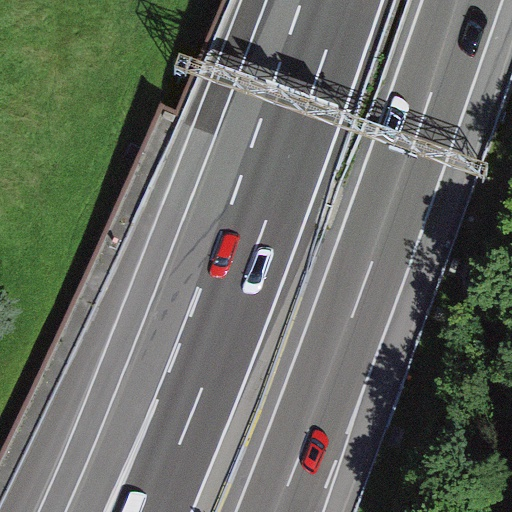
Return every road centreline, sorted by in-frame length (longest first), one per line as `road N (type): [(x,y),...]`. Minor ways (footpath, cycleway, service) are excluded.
road 1 (motorway): [(277,511),(465,0)]
road 2 (motorway): [(267,216),(110,511)]
road 3 (motorway): [(267,216),(150,511)]
road 4 (motorway): [(343,0),(267,216)]
